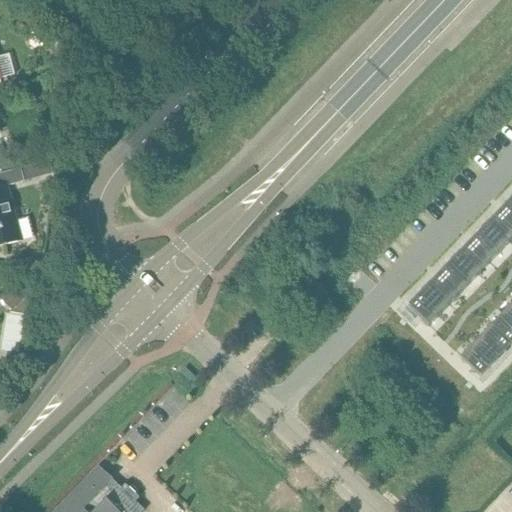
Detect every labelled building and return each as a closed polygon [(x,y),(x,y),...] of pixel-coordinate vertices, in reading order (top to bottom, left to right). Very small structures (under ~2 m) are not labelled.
[(0,78),(14,75),(9,55),(0,56),(0,78)] [(27,96),(34,102),(43,99),(44,89),(37,84),(28,87),(27,96)] [(24,182),(20,168),(0,173),(0,246),(31,238),(26,219),(15,222),(5,187),(24,182)] [(511,199),(408,308),(422,322),(428,328),(511,240),(511,199)] [(14,285),(0,300),(12,311),(26,296),(14,285)] [(511,304),(460,358),(471,369),(481,378),(511,345),(511,304)] [(121,489),(99,468),(56,511),(143,511),(144,511),(135,502),(139,498),(125,485),(121,489)]
